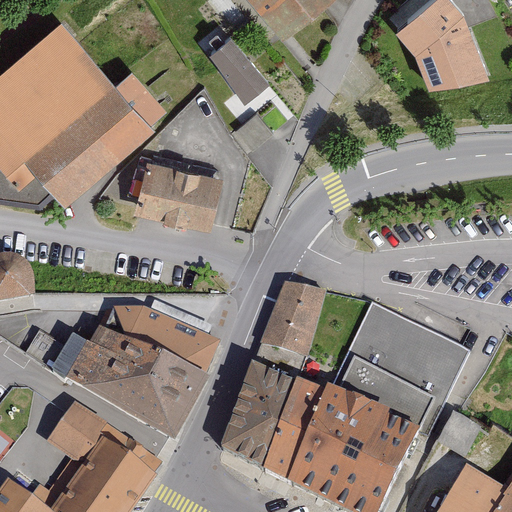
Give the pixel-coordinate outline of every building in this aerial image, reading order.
[(251,0),(286,43),(341,0),(251,0)] [(453,0),(432,0),(396,31),(415,53),(429,89),(490,76),(463,11),(453,0)] [(69,21),(0,79),(0,201),(41,207),(55,196),(63,206),(158,126),(69,21)] [(270,86),(232,35),(206,54),(244,105),(270,86)] [(256,114),(236,131),(253,150),(273,133),(256,114)] [(229,183),(148,166),(137,217),(218,233),(229,183)] [(0,302),(35,295),(34,285),(32,277),(29,271),(21,264),(13,261),(1,263),(0,263),(0,302)] [(326,296),(288,292),(255,361),(299,379),(326,296)] [(372,303),(330,392),(419,428),(429,433),(469,352),(372,303)] [(28,353),(79,385),(172,433),(204,372),(200,369),(216,341),(142,307),(114,310),(107,328),(101,325),(89,345),(74,336),(67,347),(40,332),(28,353)] [(4,320),(0,321),(0,362),(20,353),(4,320)] [(299,379),(255,361),(224,442),(288,477),(325,391),(299,379)] [(325,391),(288,477),(356,511),(377,511),(419,428),(330,392),(325,391)] [(0,511),(127,511),(156,473),(152,470),(158,460),(75,404),(52,440),(86,464),(52,511),(50,511),(8,480),(0,491),(0,511)] [(479,428),(455,414),(440,441),(464,454),(479,428)] [(0,464),(14,429),(0,423),(0,464)] [(511,511),(511,482),(507,490),(467,468),(449,499),(436,492),(425,511),(511,511)]
